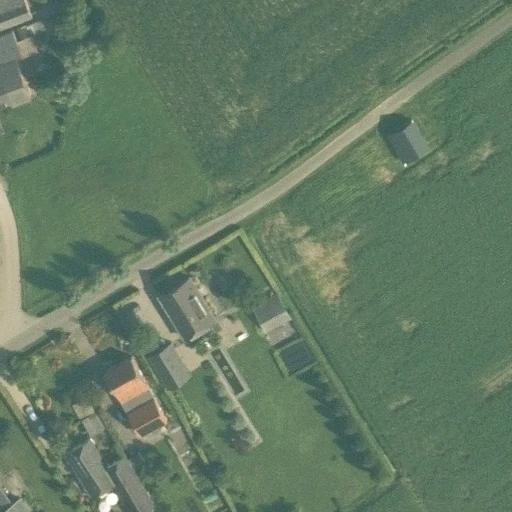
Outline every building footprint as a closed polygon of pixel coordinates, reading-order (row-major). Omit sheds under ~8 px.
[(0,28),(31,17),(24,0),(17,0),(4,5),(0,6),(0,28)] [(0,32),(0,100),(11,96),(13,100),(29,94),(15,57),(12,59),(9,50),(19,46),(12,28),(0,32)] [(413,117),(386,134),(403,162),(430,145),(413,117)] [(215,317),(191,277),(161,295),(185,335),(215,317)] [(267,330),(283,320),(268,297),(253,307),(267,330)] [(171,340),(147,354),(167,388),(191,373),(171,340)] [(133,356),(106,371),(137,427),(161,414),(147,389),(150,387),(133,356)] [(95,411),(81,418),(90,434),(103,426),(95,411)] [(92,495),(111,483),(130,511),(141,511),(155,504),(134,469),(128,458),(125,453),(108,464),(90,436),(65,452),(92,495)] [(137,452),(128,458),(134,469),(144,462),(137,452)] [(0,511),(29,511),(19,497),(13,502),(0,483),(0,511)]
